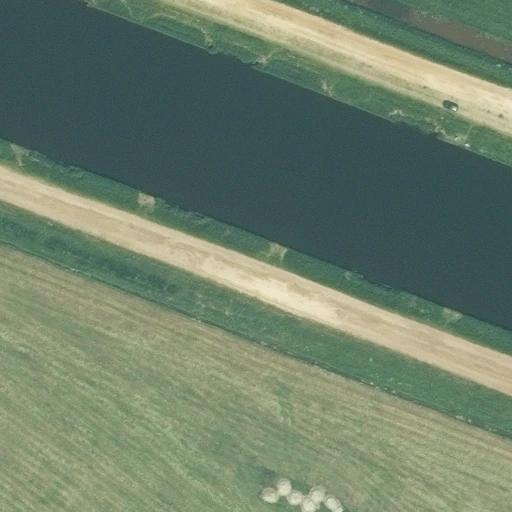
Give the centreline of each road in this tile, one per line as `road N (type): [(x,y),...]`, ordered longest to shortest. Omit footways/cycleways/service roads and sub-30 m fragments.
road 1 (track): [(511,382),(0,187)]
road 2 (track): [(511,114),(208,0)]
